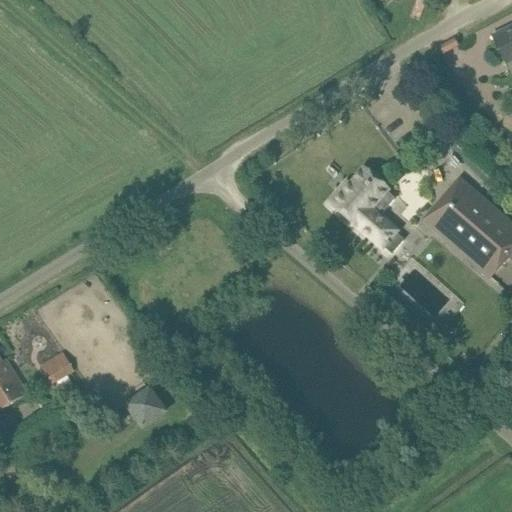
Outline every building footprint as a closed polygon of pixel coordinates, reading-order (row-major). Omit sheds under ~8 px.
[(511,30),(495,39),(504,57),(511,73),(511,30)] [(348,183),(329,204),(382,251),(384,249),(392,255),(404,242),(396,235),(398,233),(380,217),(395,200),(387,193),(389,191),(365,170),(351,186),(348,183)] [(511,226),(460,181),(424,221),(491,279),(511,254),(511,226)] [(42,367),(52,385),(72,372),(62,355),(42,367)] [(0,413),(28,396),(6,361),(2,363),(0,360),(0,413)] [(149,393),(128,408),(143,429),(164,413),(149,393)] [(0,440),(0,441),(18,472),(73,439),(54,409),(0,440)]
